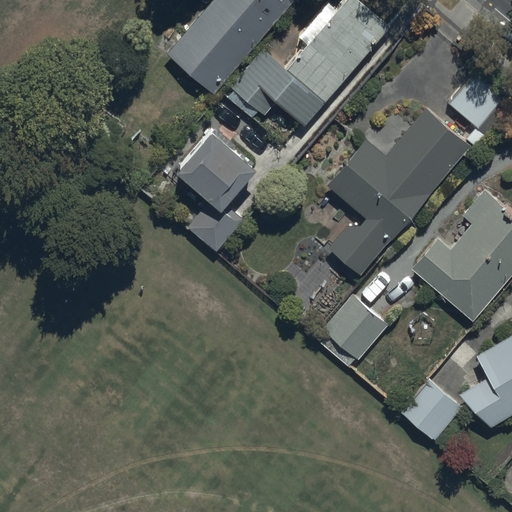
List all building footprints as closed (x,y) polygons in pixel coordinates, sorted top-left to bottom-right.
[(209,0),(166,51),(212,92),(294,0),(209,0)] [(392,25),(362,0),(345,0),(288,66),(264,47),(232,85),(234,87),(228,94),(254,116),(261,108),(265,112),(276,99),(307,125),(392,25)] [(475,72),(451,101),(481,126),(505,97),(475,72)] [(409,125),(394,114),(372,142),(365,136),(326,184),(358,210),(329,247),(362,273),(471,143),(424,106),(409,125)] [(213,129),(178,170),(212,198),(188,226),(217,250),(243,219),(228,206),(260,169),(213,129)] [(438,235),(412,266),(474,319),(511,274),(511,210),(485,188),(462,214),(472,223),(451,247),(438,235)] [(390,323),(352,291),(322,327),(360,358),(390,323)] [(511,414),(511,331),(476,353),(489,374),(461,393),(493,426),(511,414)] [(430,377),(402,411),(435,439),(463,406),(430,377)]
